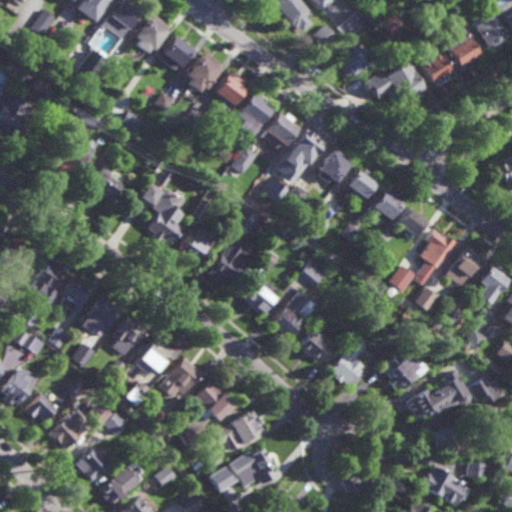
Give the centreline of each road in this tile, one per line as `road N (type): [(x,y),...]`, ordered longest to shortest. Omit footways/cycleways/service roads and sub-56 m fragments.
road 1 (residential): [(0,179),(163,290),(327,433)]
road 2 (tertiary): [(185,0),(511,240)]
road 3 (residential): [(377,443),(364,428),(335,427),(321,441),(319,461),(338,483),(357,484),(378,463),(377,443)]
road 4 (residential): [(511,94),(407,164)]
